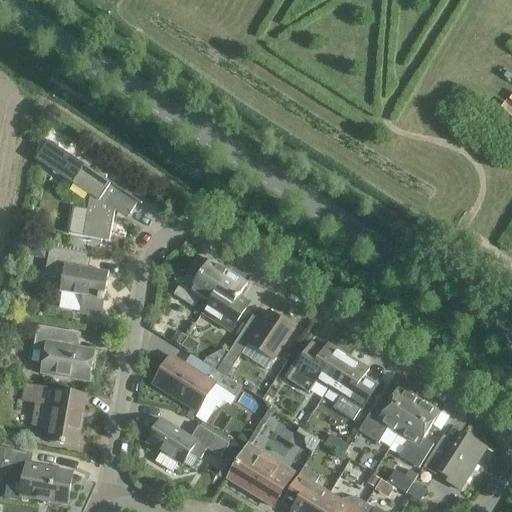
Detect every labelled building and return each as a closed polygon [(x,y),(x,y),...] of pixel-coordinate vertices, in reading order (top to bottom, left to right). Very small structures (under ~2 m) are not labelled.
[(130,215),(139,202),(85,166),(72,184),(90,196),(82,237),(109,242),(116,205),(130,215)] [(101,316),(108,273),(79,268),(81,254),(50,249),(45,276),(63,279),(61,293),(83,297),(80,312),(101,316)] [(199,298),(208,304),(229,272),(210,260),(199,278),(189,272),(174,295),(193,308),(199,298)] [(247,284),(229,272),(208,304),(202,314),(231,332),(246,308),(236,302),(247,284)] [(269,312),(262,322),(252,316),(222,361),(231,368),(248,343),(273,360),(294,329),(269,312)] [(89,382),(94,352),(66,347),(69,333),(38,328),(34,350),(46,352),(42,373),(89,382)] [(328,390),(348,357),(328,344),(316,363),(304,355),(288,381),(309,394),(316,382),(328,390)] [(242,387),(211,368),(205,379),(171,357),(153,385),(198,412),(215,385),(235,398),(242,387)] [(348,357),(328,390),(340,397),(333,409),(353,421),(369,396),(357,389),(369,370),(348,357)] [(68,393),(38,387),(22,385),(20,400),(36,402),(31,426),(50,430),(48,442),(78,447),(84,408),(67,405),(68,393)] [(399,435),(419,402),(399,389),(384,414),(374,408),(359,432),(379,444),(389,428),(399,435)] [(419,402),(399,435),(409,441),(399,457),(419,469),(434,445),(424,439),(439,414),(419,402)] [(162,420),(147,444),(183,466),(190,453),(201,460),(207,450),(221,458),(229,445),(199,426),(191,438),(162,420)] [(441,440),(423,468),(435,475),(438,471),(449,479),(447,483),(460,491),(487,449),(461,433),(452,447),(441,440)] [(228,480),(274,508),(295,474),(248,446),(228,480)] [(0,474),(1,475),(24,479),(21,497),(67,505),(73,474),(31,466),(33,454),(0,448),(0,474)] [(291,511),(319,511),(330,495),(315,485),(320,477),(304,467),(285,498),(296,505),(291,511)] [(341,502),(330,495),(319,511),(361,511),(366,504),(355,498),(343,500),(341,502)]
